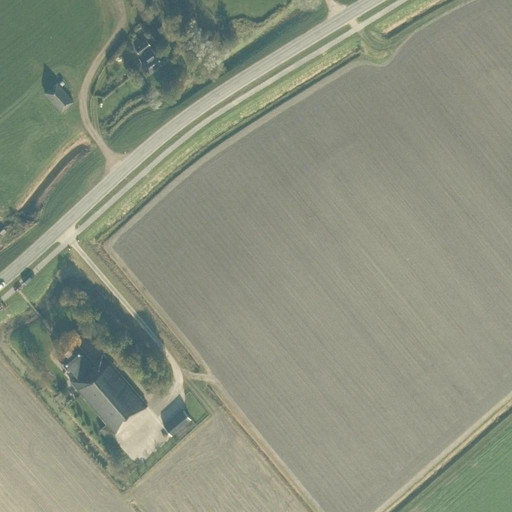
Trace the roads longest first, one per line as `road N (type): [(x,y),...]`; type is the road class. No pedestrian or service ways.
road 1 (primary): [(0,280),(182,118),(370,0)]
road 2 (track): [(177,373),(221,386),(320,511)]
road 3 (track): [(344,16),(382,46),(462,0)]
